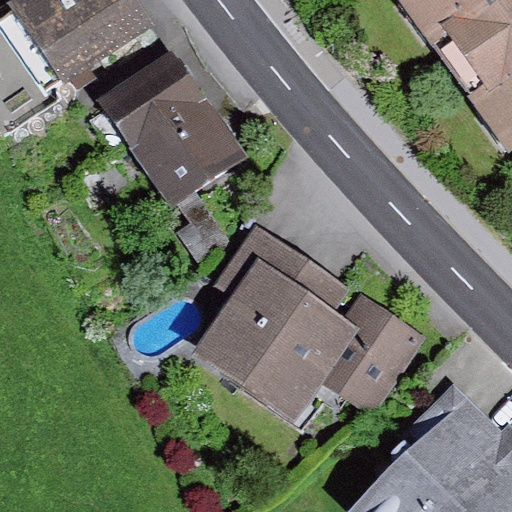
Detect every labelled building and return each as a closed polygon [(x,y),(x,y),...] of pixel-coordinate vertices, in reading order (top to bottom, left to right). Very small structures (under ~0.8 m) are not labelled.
[(125,0),(42,0),(8,24),(62,101),(152,38),(125,0)] [(511,0),(405,0),(396,7),(508,166),(511,162),(511,0)] [(176,64),(101,118),(173,217),(248,162),(176,64)] [(423,340),(255,229),(212,293),(232,306),(193,365),(293,431),(321,389),(369,421),(423,340)] [(511,511),(511,458),(448,396),(384,461),(394,472),(353,511),(511,511)]
